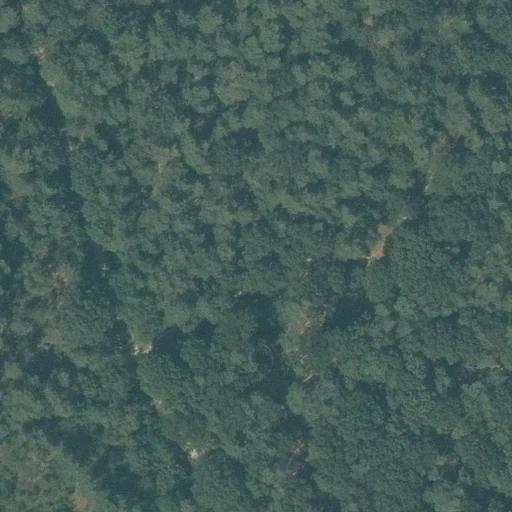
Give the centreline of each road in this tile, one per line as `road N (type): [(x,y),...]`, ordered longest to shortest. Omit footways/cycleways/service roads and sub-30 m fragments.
road 1 (track): [(109,288),(23,0)]
road 2 (track): [(213,511),(109,288)]
